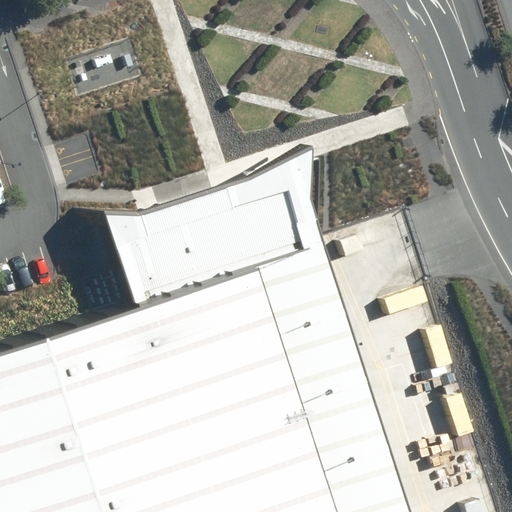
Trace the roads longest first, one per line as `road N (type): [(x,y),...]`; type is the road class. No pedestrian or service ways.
road 1 (tertiary): [(478,140),(422,0)]
road 2 (tertiary): [(478,140),(489,76),(462,0)]
